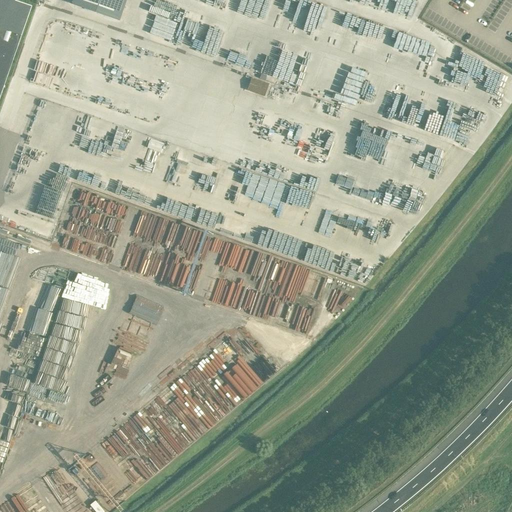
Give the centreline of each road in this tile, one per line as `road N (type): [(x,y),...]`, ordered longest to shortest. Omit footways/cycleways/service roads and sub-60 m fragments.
road 1 (unknown): [(47,460),(113,415),(196,341),(182,304),(110,277)]
road 2 (unknown): [(110,277),(47,460)]
road 3 (motorway): [(511,391),(378,511)]
road 4 (unknown): [(110,277),(63,260),(30,262),(0,349)]
